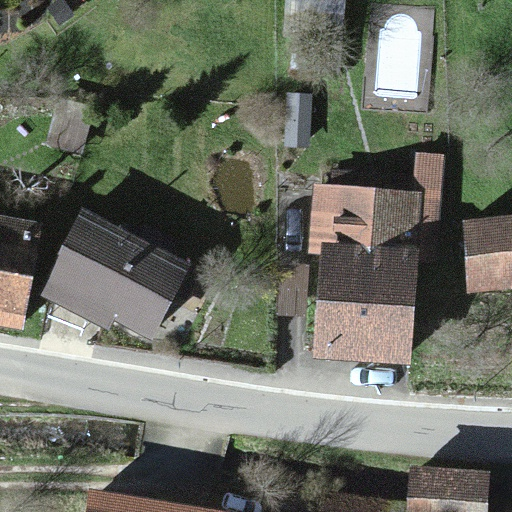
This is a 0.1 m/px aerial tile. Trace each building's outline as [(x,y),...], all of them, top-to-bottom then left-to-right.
[(340,200),(332,366),(420,370),(428,205),(340,200)] [(196,284),(79,226),(45,296),(162,353),(196,284)] [(46,241),(0,231),(0,324),(27,330),(46,241)] [(511,235),(468,238),(473,310),(511,307),(511,235)] [(495,511),(496,486),(419,486),(419,511),(495,511)]
